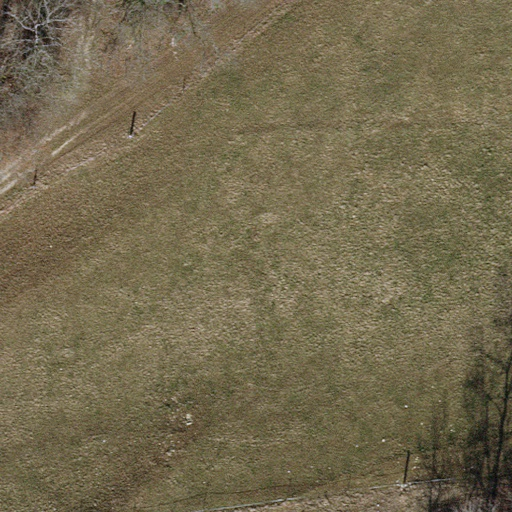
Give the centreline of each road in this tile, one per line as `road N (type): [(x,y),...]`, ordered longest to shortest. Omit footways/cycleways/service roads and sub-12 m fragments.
road 1 (track): [(67,118),(224,0)]
road 2 (track): [(99,0),(67,118)]
